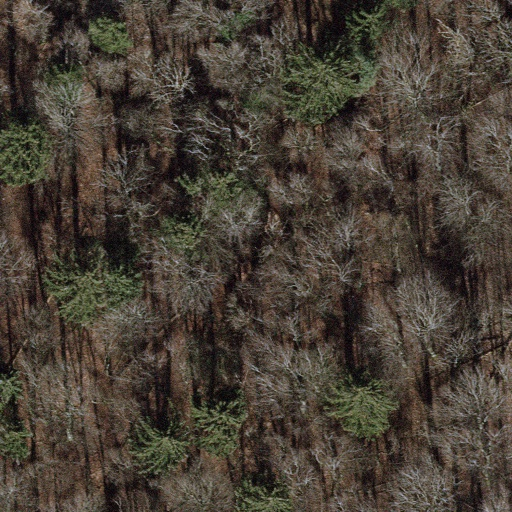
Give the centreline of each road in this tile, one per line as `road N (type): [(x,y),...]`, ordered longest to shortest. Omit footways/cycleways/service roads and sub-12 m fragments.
road 1 (track): [(64,511),(91,453),(511,15)]
road 2 (track): [(0,176),(113,0)]
